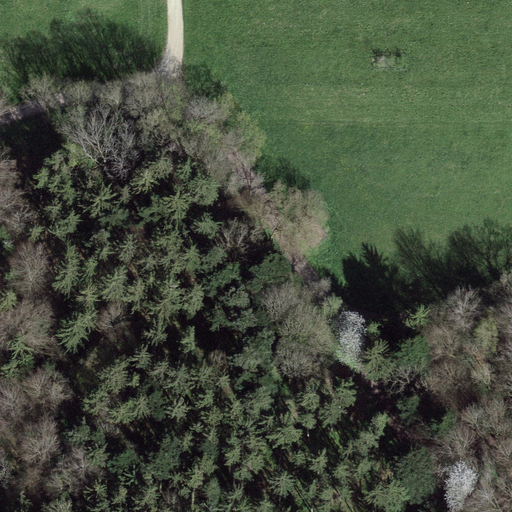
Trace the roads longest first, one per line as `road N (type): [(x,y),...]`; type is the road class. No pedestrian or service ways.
road 1 (track): [(346,325),(226,148),(164,89)]
road 2 (track): [(346,325),(462,511)]
road 3 (track): [(164,89),(78,99),(0,123)]
road 4 (track): [(511,311),(346,325)]
